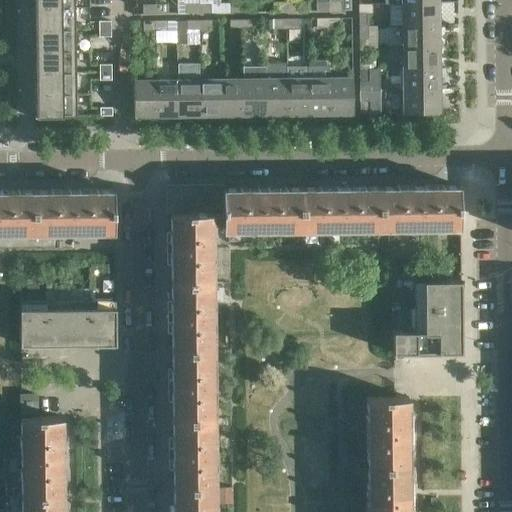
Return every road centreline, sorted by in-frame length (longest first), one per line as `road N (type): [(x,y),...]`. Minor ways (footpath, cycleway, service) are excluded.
road 1 (residential): [(504,156),(136,160)]
road 2 (residential): [(138,511),(136,160)]
road 3 (residential): [(507,511),(506,271)]
road 4 (residential): [(504,156),(500,7)]
